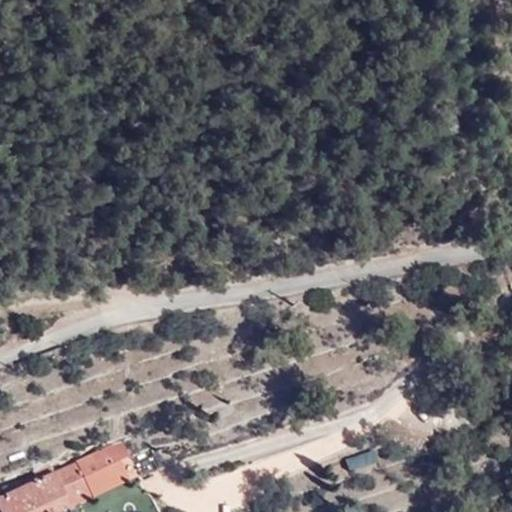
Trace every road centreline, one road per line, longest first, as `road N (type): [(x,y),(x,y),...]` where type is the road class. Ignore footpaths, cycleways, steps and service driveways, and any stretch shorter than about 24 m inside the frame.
road 1 (residential): [(511,245),(116,313),(0,363)]
road 2 (residential): [(511,290),(358,415),(226,454)]
